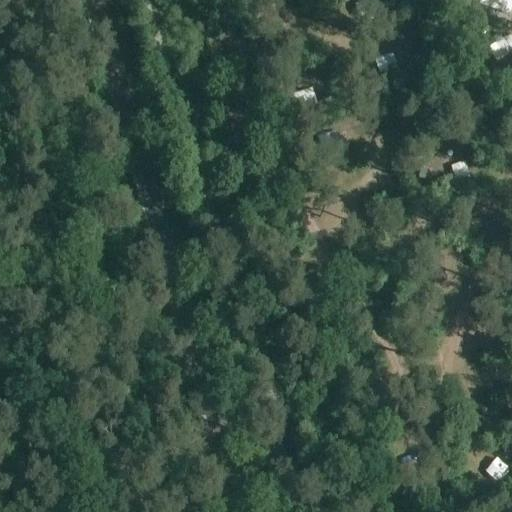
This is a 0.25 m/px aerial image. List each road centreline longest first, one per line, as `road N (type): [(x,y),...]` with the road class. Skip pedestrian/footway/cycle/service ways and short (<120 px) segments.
road 1 (tertiary): [(244,511),(94,0)]
road 2 (unknown): [(391,404),(259,0)]
